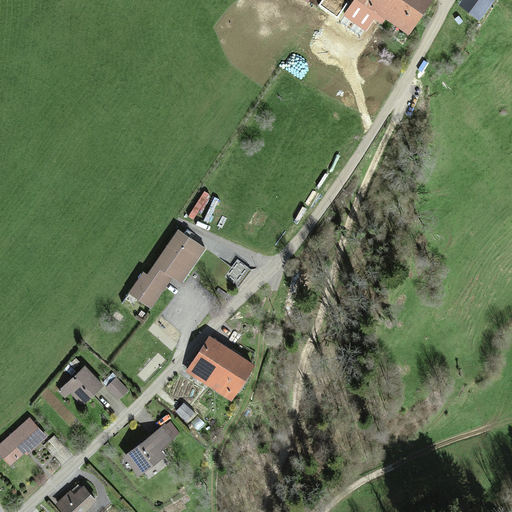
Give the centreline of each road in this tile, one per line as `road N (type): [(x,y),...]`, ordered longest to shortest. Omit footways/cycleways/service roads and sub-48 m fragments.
road 1 (tertiary): [(21,511),(124,418),(318,211),(448,0)]
road 2 (track): [(261,511),(326,283),(405,77)]
road 3 (track): [(320,511),(375,472),(488,426)]
